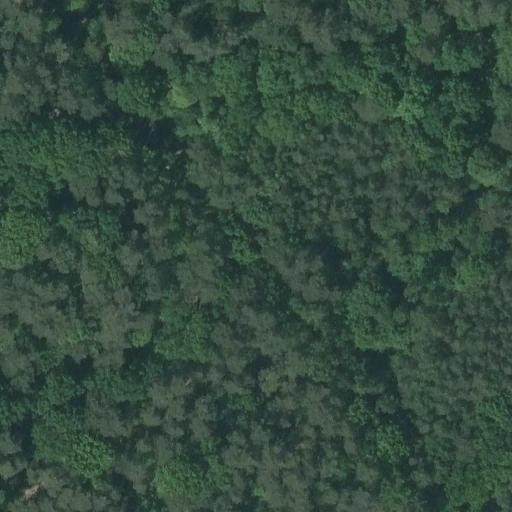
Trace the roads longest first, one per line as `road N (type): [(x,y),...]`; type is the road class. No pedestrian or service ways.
road 1 (track): [(511,33),(0,111)]
road 2 (track): [(511,414),(298,511)]
